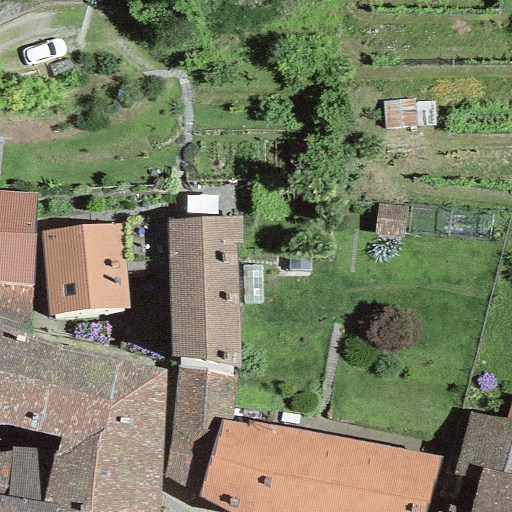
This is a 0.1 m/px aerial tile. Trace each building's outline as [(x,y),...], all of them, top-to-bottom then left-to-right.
[(0,213),(0,300),(15,302),(25,216),(0,213)] [(152,376),(178,382),(214,386),(220,240),(152,239),(152,376)] [(39,249),(41,328),(109,327),(108,247),(39,249)] [(0,451),(10,453),(42,460),(88,444),(108,384),(0,354),(0,451)] [(173,494),(193,511),(215,439),(214,386),(178,382),(173,494)] [(149,511),(157,396),(108,384),(88,444),(42,460),(29,511),(149,511)] [(511,415),(504,413),(494,443),(511,448),(511,415)] [(461,433),(437,511),(457,511),(461,499),(500,511),(511,511),(511,448),(494,443),(461,433)] [(215,439),(193,511),(413,511),(424,480),(215,439)] [(500,511),(461,499),(457,511),(500,511)]
